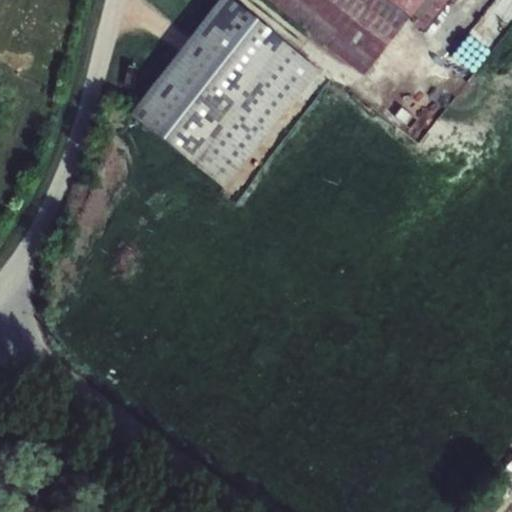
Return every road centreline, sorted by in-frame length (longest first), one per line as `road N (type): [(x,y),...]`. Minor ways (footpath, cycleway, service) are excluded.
road 1 (unclassified): [(0,291),(56,194),(115,0)]
road 2 (unclassified): [(247,511),(0,337)]
